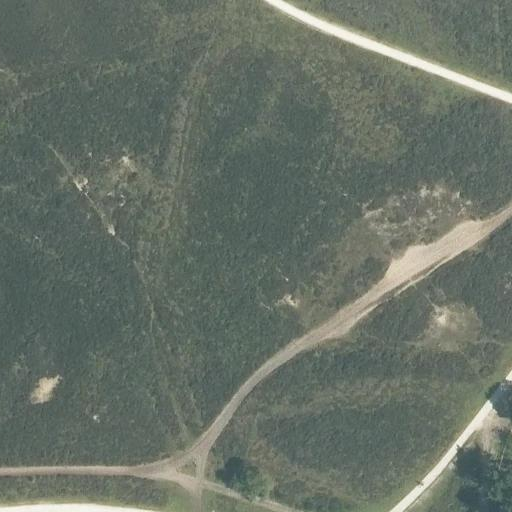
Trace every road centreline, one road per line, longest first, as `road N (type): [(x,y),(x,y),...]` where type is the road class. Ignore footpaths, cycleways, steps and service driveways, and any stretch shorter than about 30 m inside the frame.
road 1 (unknown): [(193,475),(232,401),(276,363),(511,210)]
road 2 (unknown): [(0,474),(193,475)]
